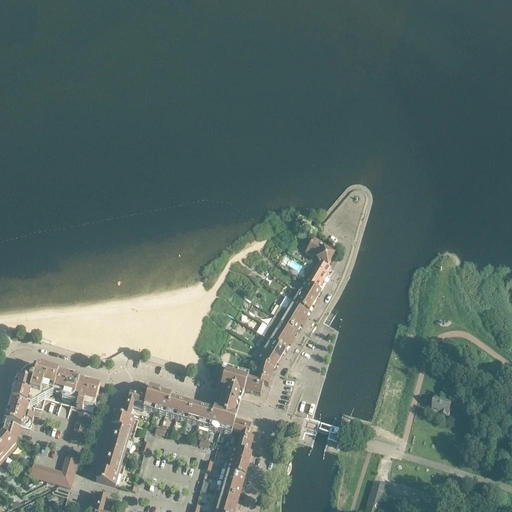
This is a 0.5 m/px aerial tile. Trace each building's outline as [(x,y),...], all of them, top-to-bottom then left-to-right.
[(307,251),(305,254),(316,261),(319,263),(327,268),(327,267),(334,257),(323,250),(325,247),(314,240),(307,251)] [(283,268),(299,279),(304,271),(288,260),(283,268)] [(327,268),(316,261),(313,265),(312,264),(302,281),(303,282),(318,291),(331,270),(327,267),(327,268)] [(318,291),(303,282),(297,293),(316,304),(319,300),(317,299),(321,293),(318,291)] [(297,293),(294,290),(288,300),(291,302),(309,313),(312,307),(314,308),(316,304),(297,293)] [(305,324),(307,320),(305,319),(309,313),(291,302),(285,312),(305,324)] [(305,324),(285,312),(280,309),(274,318),(297,332),(300,326),(302,327),(305,324)] [(295,339),(293,338),(297,332),(274,318),(268,328),(293,343),(295,339)] [(268,328),(262,338),(285,352),(289,346),(290,347),(293,343),(268,328)] [(285,352),(262,338),(256,347),(262,351),(281,363),(283,359),(281,358),(285,352)] [(256,361),(263,366),(273,372),(273,371),(277,365),(279,366),(281,363),(262,351),(256,361)] [(262,367),(257,384),(263,386),(268,388),(273,372),(263,366),(262,367)] [(92,415),(99,391),(100,387),(37,368),(36,371),(31,373),(30,376),(25,379),(21,378),(18,382),(14,381),(2,423),(5,424),(21,429),(30,431),(33,420),(26,418),(29,408),(42,412),(45,401),(92,415)] [(231,438),(232,434),(235,422),(240,406),(244,392),(247,381),(248,377),(226,371),(223,380),(218,379),(215,389),(223,391),(220,400),(217,412),(158,395),(160,390),(150,387),(147,396),(144,408),(142,412),(231,438)] [(260,397),(263,386),(257,384),(247,381),(244,392),(260,397)] [(131,392),(128,403),(134,405),(144,408),(147,396),(131,392)] [(436,397),(432,413),(448,418),(453,402),(436,397)] [(129,421),(134,405),(128,403),(122,401),(118,417),(129,421)] [(91,418),(79,414),(77,420),(90,423),(91,418)] [(129,421),(118,417),(115,416),(108,441),(120,444),(131,447),(138,423),(129,421)] [(75,426),(88,429),(90,423),(77,420),(75,426)] [(251,427),(235,422),(232,434),(242,437),(242,436),(248,438),(251,427)] [(15,446),(17,439),(19,433),(19,432),(21,429),(5,424),(4,428),(2,434),(0,432),(0,431),(0,447),(9,456),(17,447),(15,446)] [(86,435),(88,429),(75,426),(74,431),(86,435)] [(74,431),(72,437),(85,440),(86,435),(74,431)] [(237,452),(243,454),(248,455),(253,439),(248,438),(242,436),(242,437),(237,452)] [(72,437),(70,443),(83,447),(85,440),(72,437)] [(131,447),(120,444),(108,441),(102,462),(113,465),(125,468),(131,447)] [(0,462),(2,464),(9,456),(0,447),(0,462)] [(243,454),(237,452),(232,451),(225,473),(245,478),(251,456),(248,455),(243,454)] [(79,462),(80,456),(68,452),(66,458),(79,462)] [(65,463),(77,467),(79,462),(66,458),(65,463)] [(125,468),(113,465),(102,462),(96,483),(119,490),(125,468)] [(63,470),(75,473),(77,467),(65,463),(63,470)] [(39,468),(33,466),(29,478),(36,480),(39,468)] [(39,468),(36,480),(41,482),(45,469),(39,468)] [(47,484),(51,471),(45,469),(41,482),(47,484)] [(74,478),(75,474),(75,473),(63,470),(61,474),(61,475),(74,478)] [(56,473),(51,471),(47,484),(53,485),(56,473)] [(61,475),(61,474),(56,473),(53,485),(58,487),(60,481),(61,475)] [(225,473),(222,484),(219,495),(238,500),(245,478),(225,473)] [(60,481),(72,484),(74,478),(61,475),(60,481)] [(58,487),(70,490),(72,484),(60,481),(58,487)] [(365,511),(378,511),(385,487),(373,484),(365,511)] [(53,496),(67,500),(69,494),(59,491),(52,495),(53,496)] [(235,511),(238,500),(219,495),(213,511),(235,511)] [(90,511),(102,511),(106,500),(95,497),(90,511)]
